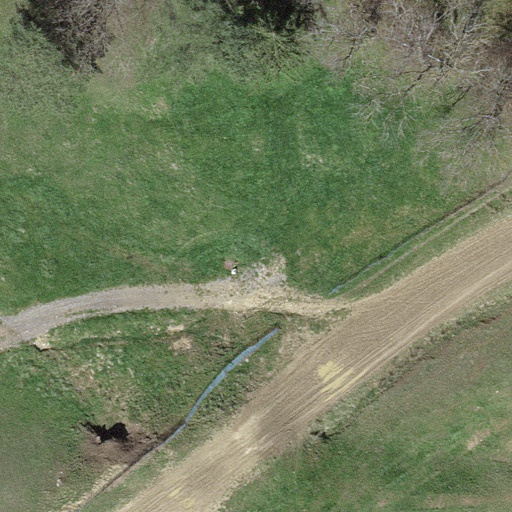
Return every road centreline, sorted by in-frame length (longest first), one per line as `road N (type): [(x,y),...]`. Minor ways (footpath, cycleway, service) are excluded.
road 1 (track): [(0,335),(63,311),(156,297),(264,300),(396,320)]
road 2 (track): [(9,331),(112,429),(181,511)]
